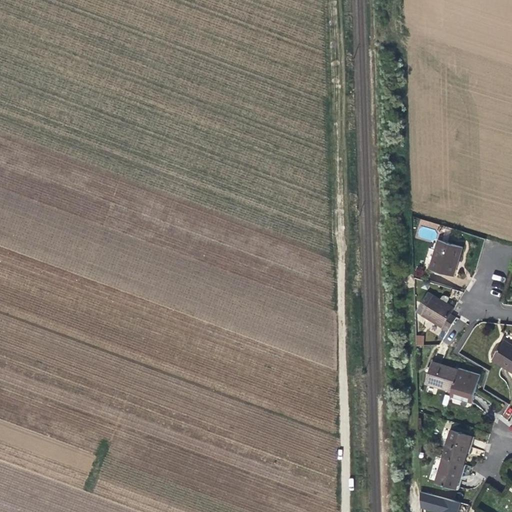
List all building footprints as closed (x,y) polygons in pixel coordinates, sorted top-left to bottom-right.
[(457,265),(462,247),(439,240),(430,269),(453,276),(457,265)] [(456,318),(451,314),(454,309),(442,301),(433,296),(421,314),(449,331),(456,318)] [(416,335),(415,346),(423,346),(424,335),(416,335)] [(511,371),(511,346),(507,343),(504,341),(492,360),(511,371)] [(452,391),(458,371),(450,368),(432,362),(430,368),(427,367),(426,371),(429,372),(425,383),(452,391)] [(476,389),(481,375),(459,368),(458,371),(452,391),(450,397),(472,404),(476,389)] [(467,452),(472,436),(451,430),(442,458),(463,464),(467,452)] [(461,472),(463,464),(442,458),(435,484),(456,490),(461,472)]
